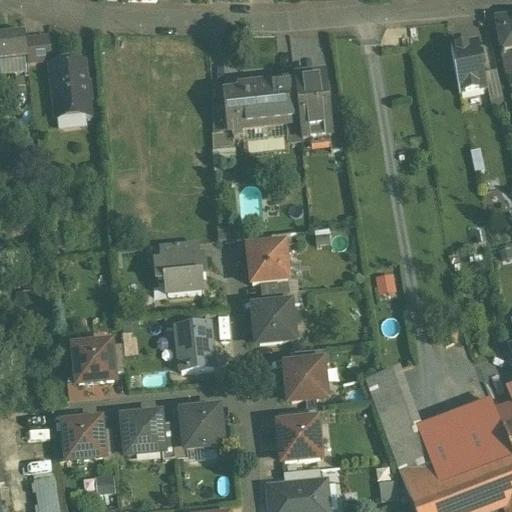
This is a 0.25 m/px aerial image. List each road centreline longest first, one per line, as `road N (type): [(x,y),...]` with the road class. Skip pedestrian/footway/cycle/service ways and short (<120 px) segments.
road 1 (residential): [(487,0),(316,20),(203,20)]
road 2 (residential): [(211,235),(203,20)]
road 3 (residential): [(203,20),(99,21),(9,0)]
road 4 (residential): [(230,393),(57,409)]
road 5 (residential): [(243,374),(230,247)]
